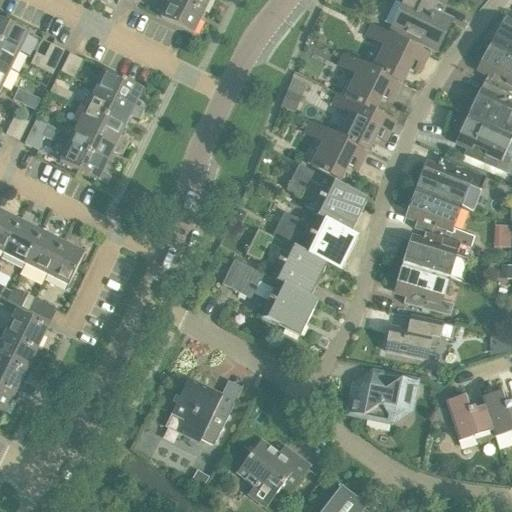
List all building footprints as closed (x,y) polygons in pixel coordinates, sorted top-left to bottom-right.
[(194,35),(205,13),(177,0),(170,0),(161,19),(194,35)] [(177,0),(205,13),(211,0),(177,0)] [(390,0),(395,2),(384,23),(395,29),(393,32),(433,52),(447,23),(419,9),(423,0),(390,0)] [(0,43),(20,53),(29,35),(0,20),(0,43)] [(511,29),(503,25),(492,46),(511,56),(511,29)] [(418,76),(428,56),(372,27),(366,38),(384,47),(372,70),(400,85),(408,70),(418,76)] [(20,53),(0,43),(0,65),(11,71),(20,53)] [(53,76),(64,52),(51,46),(45,59),(47,60),(42,71),(53,76)] [(511,97),(511,56),(492,46),(479,68),(490,74),(485,82),(484,84),(511,97)] [(42,71),(47,60),(45,59),(36,55),(31,65),(42,71)] [(73,80),(82,61),(69,55),(60,73),(73,80)] [(390,104),(400,85),(372,70),(344,56),(338,68),(355,77),(344,99),(373,113),(380,99),(390,104)] [(0,87),(2,89),(11,71),(0,65),(0,87)] [(143,114),(146,107),(138,101),(143,91),(104,72),(95,91),(143,114)] [(511,97),(484,84),(468,118),(511,138),(511,97)] [(59,102),(65,91),(54,86),(48,97),(59,102)] [(24,107),(29,96),(19,90),(13,101),(24,107)] [(288,90),(280,108),(294,114),(302,96),(288,90)] [(70,107),(75,96),(65,91),(59,102),(70,107)] [(139,121),(143,114),(95,91),(86,109),(125,128),(130,118),(139,121)] [(384,143),(394,124),(373,113),(344,99),(337,95),(332,106),(349,115),(338,138),(366,153),(373,138),(384,143)] [(35,112),(40,101),(29,96),(24,107),(35,112)] [(125,150),(128,143),(120,137),(125,128),(86,109),(78,126),(125,150)] [(20,143),(29,124),(15,118),(6,136),(20,143)] [(508,175),(511,165),(511,163),(502,159),(511,138),(468,118),(459,138),(470,143),(464,155),(508,175)] [(38,152),(44,139),(42,138),(47,127),(36,122),(24,146),(38,152)] [(356,172),(366,153),(338,138),(309,124),(304,135),(322,144),(309,167),(338,182),(345,166),(356,172)] [(121,157),(125,150),(78,126),(69,144),(107,164),(112,154),(121,157)] [(52,143),(58,132),(47,127),(42,138),(44,139),(52,143)] [(107,186),(111,178),(103,173),(107,164),(69,144),(60,163),(107,186)] [(424,170),(415,192),(460,209),(472,213),(480,191),(484,179),(440,162),(438,166),(427,162),(424,170)] [(368,200),(299,166),(285,191),(300,198),(309,181),(325,190),(311,217),(318,221),(319,220),(350,235),(368,200)] [(415,192),(406,216),(417,220),(413,230),(424,234),(470,250),(474,239),(452,230),(460,209),(415,192)] [(237,210),(233,218),(242,222),(244,217),(244,213),(237,210)] [(0,253),(3,255),(19,222),(0,212),(0,253)] [(283,214),(271,238),(325,267),(339,274),(357,239),(350,235),(319,220),(318,221),(309,240),(292,232),(298,221),(283,214)] [(25,266),(41,233),(19,222),(3,255),(25,266)] [(325,267),(271,238),(257,231),(244,256),(259,263),(267,246),(283,254),(270,280),(308,300),(325,267)] [(46,277),(62,244),(41,233),(25,266),(46,277)] [(410,240),(402,266),(448,280),(455,258),(467,261),(470,250),(424,234),(423,239),(411,236),(410,240)] [(68,288),(84,255),(62,244),(46,277),(68,288)] [(308,300),(270,280),(233,261),(220,286),(249,301),(257,283),(273,291),(260,319),(298,338),(316,303),(308,300)] [(395,287),(393,296),(404,299),(404,300),(403,304),(449,318),(453,306),(441,302),(448,280),(402,266),(395,287)] [(21,308),(26,300),(11,292),(7,301),(21,308)] [(50,323),(56,312),(57,310),(35,299),(28,312),(50,323)] [(37,351),(48,329),(15,312),(4,334),(37,351)] [(452,343),(456,328),(411,319),(408,332),(390,329),(385,353),(426,362),(428,348),(436,350),(438,340),(452,343)] [(0,359),(27,372),(37,351),(4,334),(0,343),(0,359)] [(307,357),(299,363),(304,370),(312,363),(307,357)] [(0,385),(16,394),(27,372),(0,359),(0,385)] [(409,413),(415,384),(371,375),(369,377),(366,389),(354,387),(349,416),(392,424),(395,410),(409,413)] [(213,448),(234,406),(221,400),(222,398),(188,382),(170,417),(182,423),(176,435),(199,446),(201,442),(213,448)] [(0,413),(5,416),(16,394),(0,385),(0,413)] [(431,388),(429,399),(438,401),(440,390),(431,388)] [(508,406),(504,394),(482,401),(484,410),(494,440),(511,435),(511,438),(511,407),(511,408),(510,405),(508,406)] [(472,410),(468,398),(445,406),(458,444),(474,439),(477,446),(494,440),(484,410),(474,413),(473,410),(472,410)] [(437,410),(434,422),(444,425),(447,412),(437,410)] [(277,456),(259,443),(235,475),(253,488),(247,496),(264,510),(280,489),(289,496),(309,468),(283,448),(277,456)] [(197,472),(190,484),(202,491),(208,479),(197,472)] [(338,490),(322,511),(379,511),(367,507),(364,510),(338,490)]
